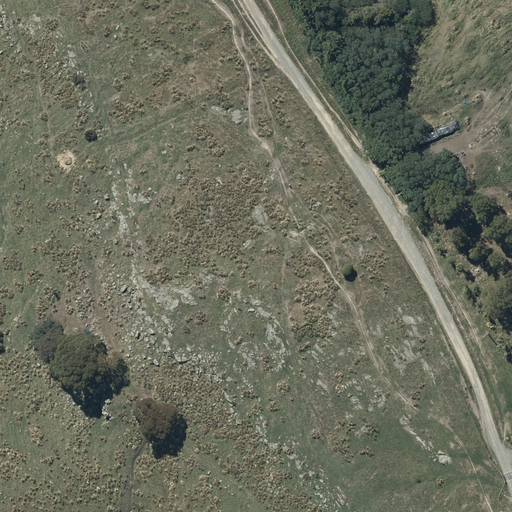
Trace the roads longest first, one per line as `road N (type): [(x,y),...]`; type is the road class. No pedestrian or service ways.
road 1 (track): [(12,0),(56,186),(131,384),(259,511)]
road 2 (track): [(248,0),(428,279),(511,483)]
road 3 (track): [(344,146),(363,160),(460,142),(511,95)]
